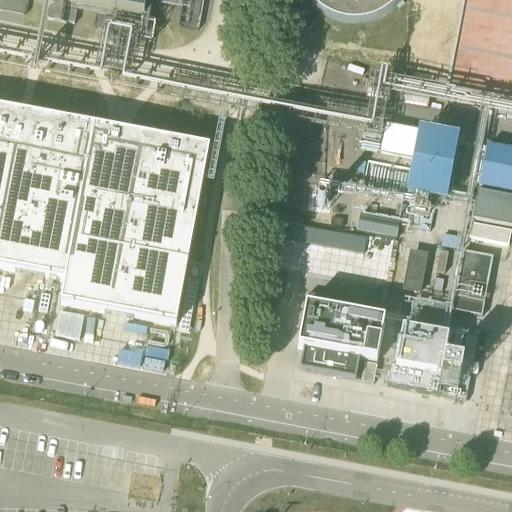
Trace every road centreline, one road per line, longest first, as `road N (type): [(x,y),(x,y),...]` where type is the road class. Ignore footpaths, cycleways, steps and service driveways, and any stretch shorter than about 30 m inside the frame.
road 1 (unknown): [(511,126),(345,94)]
road 2 (unknown): [(223,107),(285,92),(345,94)]
